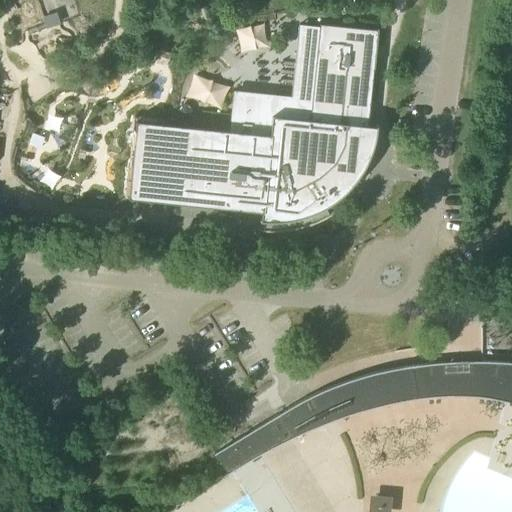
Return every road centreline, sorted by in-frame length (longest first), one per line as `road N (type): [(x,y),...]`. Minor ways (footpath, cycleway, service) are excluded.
road 1 (unclassified): [(414,310),(0,265)]
road 2 (unclassified): [(414,310),(464,0)]
